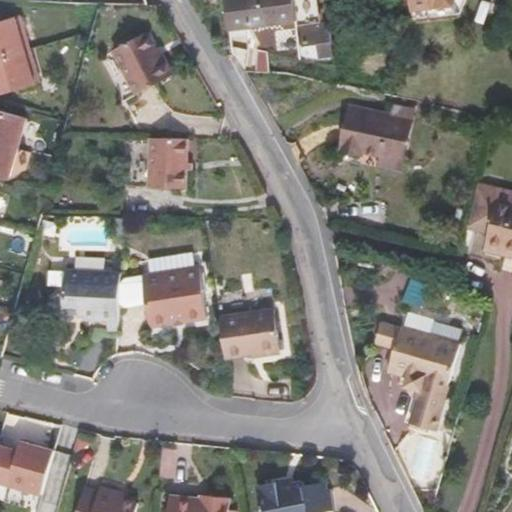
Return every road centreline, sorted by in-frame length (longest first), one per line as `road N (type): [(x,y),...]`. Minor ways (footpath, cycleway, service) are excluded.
road 1 (residential): [(351,423),(296,193),(174,0)]
road 2 (residential): [(351,423),(287,430),(220,425),(0,386)]
